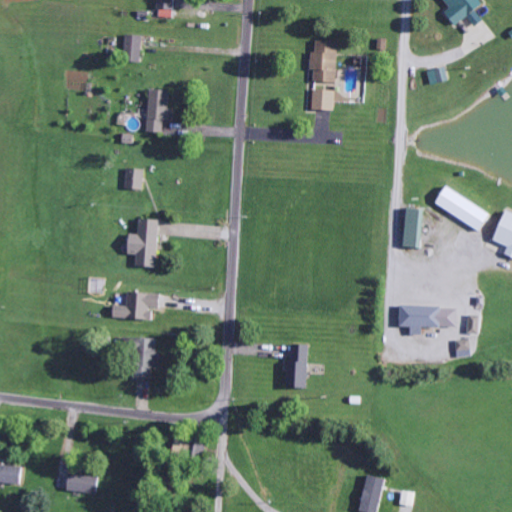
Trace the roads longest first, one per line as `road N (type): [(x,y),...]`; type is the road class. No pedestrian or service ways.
road 1 (residential): [(225,422),(248,0)]
road 2 (residential): [(0,398),(225,422)]
